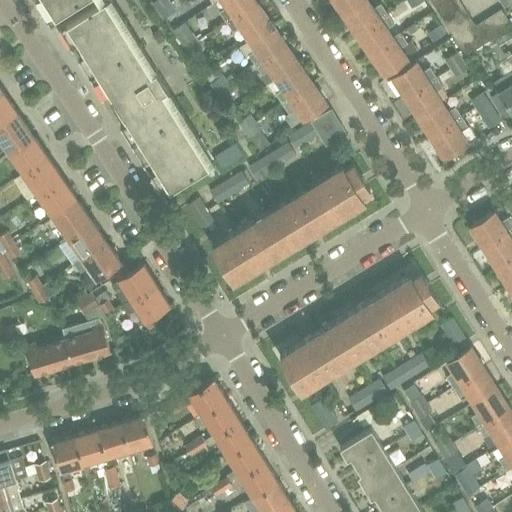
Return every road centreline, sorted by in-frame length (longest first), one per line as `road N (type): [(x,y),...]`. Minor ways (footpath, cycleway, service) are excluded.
road 1 (residential): [(220,334),(2,0)]
road 2 (residential): [(427,208),(289,0)]
road 3 (residential): [(220,334),(427,208)]
road 4 (residential): [(0,421),(145,379),(220,334)]
road 5 (residential): [(332,511),(220,334)]
road 6 (residential): [(511,348),(427,208)]
